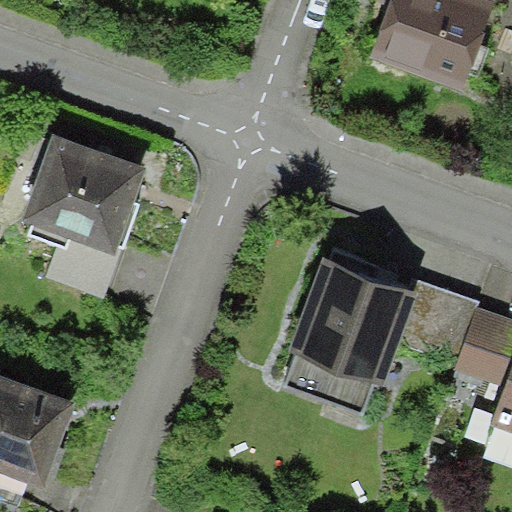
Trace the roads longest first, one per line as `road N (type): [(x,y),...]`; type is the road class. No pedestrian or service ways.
road 1 (residential): [(133,511),(262,149)]
road 2 (residential): [(0,55),(262,149)]
road 3 (residential): [(262,149),(511,238)]
road 4 (residential): [(262,149),(315,0)]
